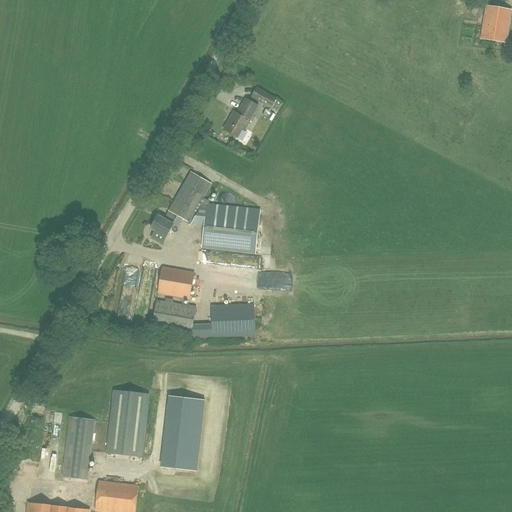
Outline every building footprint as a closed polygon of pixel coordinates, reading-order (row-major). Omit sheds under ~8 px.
[(506,43),(511,10),(486,6),(481,39),(506,43)] [(252,97),(271,108),(276,99),(257,88),(252,97)] [(224,129),(237,137),(242,128),(245,130),(258,106),(246,99),(238,113),(234,111),(224,129)] [(176,214),(189,222),(187,224),(204,226),(203,247),(256,251),(259,209),(207,204),(209,201),(203,198),(211,184),(191,172),(164,219),(158,216),(151,228),(155,231),(151,238),(162,244),(173,224),(171,223),(176,214)] [(158,293),(190,298),(194,273),(162,267),(158,293)] [(146,284),(143,284),(140,300),(152,301),(155,278),(150,277),(150,273),(145,272),(144,280),(154,281),(153,287),(146,286),(146,284)] [(212,325),(193,326),(196,308),(157,301),(153,324),(191,331),(192,338),(212,337),(255,335),(254,304),(211,306),(212,325)] [(114,390),(107,453),(142,456),(149,394),(114,390)] [(87,480),(94,420),(70,417),(63,477),(87,480)] [(169,447),(199,451),(201,431),(172,427),(169,447)] [(95,511),(103,511),(135,511),(139,486),(99,481),(95,511)] [(88,511),(89,510),(29,503),(28,511),(88,511)]
